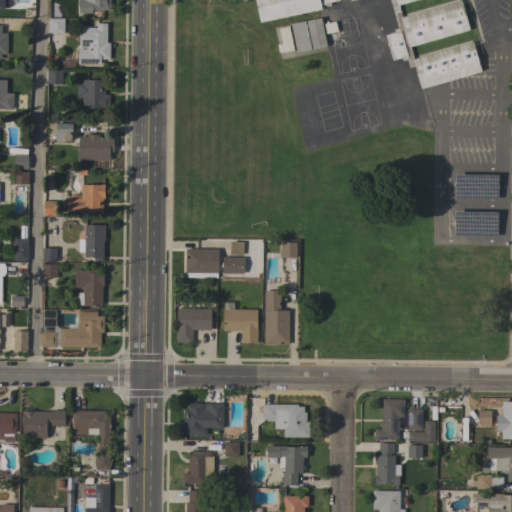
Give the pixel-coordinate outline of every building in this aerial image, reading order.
[(109,0),(110,10),(90,10),(90,13),(78,13),(78,0),(109,0)] [(339,0),(330,2),(330,5),(320,7),(321,9),(259,22),(254,0),(339,0)] [(420,89),(413,66),(408,67),(406,59),(401,60),(400,58),(391,60),(384,35),(394,32),(393,29),(397,28),(389,0),(415,0),(398,5),(401,17),(461,0),(469,30),(409,46),(413,59),(473,42),(481,71),(420,89)] [(63,18),(63,33),(48,33),(49,18),(63,18)] [(326,46),(311,49),(305,21),(320,18),(326,46)] [(310,49),(296,52),(290,24),(304,21),(310,49)] [(77,49),(87,49),(87,47),(79,47),(79,27),(96,28),(96,23),(106,23),(106,43),(109,43),(109,59),(100,59),(100,64),(77,64),(77,49)] [(295,53),(280,56),(274,27),(288,24),(295,53)] [(46,83),(46,70),(62,70),(61,84),(46,83)] [(0,79),(6,80),(5,93),(13,93),(13,110),(3,109),(0,108),(0,79)] [(76,83),(82,83),(82,80),(104,80),(104,95),(109,95),(109,108),(82,108),(82,98),(76,98),(76,83)] [(71,135),(71,138),(69,141),(65,140),(64,139),(64,142),(55,142),(55,123),(72,123),(72,134),(70,134),(71,135)] [(78,160),(78,136),(87,136),(87,134),(98,134),(98,137),(113,137),(113,152),(109,152),(109,160),(78,160)] [(27,155),(27,169),(13,169),(13,154),(27,155)] [(13,171),(28,171),(28,184),(13,184),(13,171)] [(453,199),(496,199),(496,175),(453,175),(453,199)] [(80,195),(80,185),(100,185),(100,184),(104,184),(104,198),(102,198),(102,213),(82,213),(82,214),(66,214),(66,201),(70,201),(70,195),(80,195)] [(57,201),(57,216),(43,216),(43,201),(57,201)] [(83,251),(79,251),(79,239),(84,239),(84,225),(104,225),(104,240),(102,240),(102,260),(93,260),(93,257),(83,257),(83,251)] [(19,226),(25,226),(25,238),(27,238),(27,261),(13,261),(14,238),(19,238),(19,226)] [(230,242),(243,242),(243,255),(229,255),(230,242)] [(296,258),(280,258),(280,242),(296,242),(296,258)] [(42,261),(42,248),(55,248),(55,261),(42,261)] [(218,249),(218,273),(217,273),(217,278),(186,277),(186,273),(184,273),(185,249),(218,249)] [(222,273),(222,257),(243,257),(243,258),(246,258),(246,262),(244,262),(244,273),(222,273)] [(56,277),(41,277),(41,264),(56,264),(56,277)] [(74,270),(96,270),(96,273),(103,273),(103,286),(101,286),(101,306),(83,306),(83,305),(77,305),(77,292),(82,292),(82,288),(74,288),(74,270)] [(264,291),(280,291),(280,310),(288,310),(288,344),(264,344),(264,291)] [(23,296),(23,306),(11,306),(11,296),(23,296)] [(233,302),(233,309),(257,310),(257,328),(257,329),(257,343),(240,343),(240,331),(223,331),(223,302),(233,302)] [(192,330),(192,343),(176,343),(176,308),(210,309),(210,330),(192,330)] [(41,347),(41,332),(43,332),(43,310),(56,310),(56,326),(54,326),(53,332),(55,332),(55,347),(41,347)] [(77,328),(77,315),(78,315),(78,312),(96,312),(96,316),(103,316),(103,332),(100,332),(100,347),(59,347),(59,328),(77,328)] [(27,332),(27,347),(12,346),(12,332),(27,332)] [(374,429),(380,429),(380,423),(381,422),(381,399),(403,399),(403,417),(398,417),(398,440),(373,439),(374,429)] [(183,409),(188,409),(188,403),(203,403),(203,411),(208,411),(208,403),(222,404),(222,428),(206,427),(206,435),(183,435),(183,409)] [(297,404),(297,406),(303,406),(303,412),(306,412),(306,422),(308,422),(308,437),(283,437),(283,429),(273,429),(273,420),(261,420),(261,404),(297,404)] [(501,416),(506,416),(506,407),(511,407),(511,438),(507,438),(507,439),(502,439),(502,430),(501,430),(501,416)] [(407,409),(422,409),(421,430),(407,430),(407,409)] [(64,411),(64,426),(46,425),(46,438),(44,438),(44,439),(41,439),(41,438),(22,437),(22,411),(51,411),(51,410),(64,411)] [(71,425),(72,410),(104,411),(104,415),(109,415),(109,443),(107,443),(107,455),(109,455),(109,469),(94,469),(95,455),(97,455),(97,429),(92,429),(92,428),(87,427),(87,435),(72,434),(72,425),(71,425)] [(490,410),(490,424),(477,424),(478,410),(490,410)] [(0,412),(16,413),(15,435),(1,434),(1,439),(0,439),(0,412)] [(419,432),(435,432),(435,442),(419,442),(419,432)] [(212,484),(182,484),(182,473),(189,473),(189,464),(187,464),(187,458),(189,458),(189,451),(190,451),(190,442),(204,442),(204,452),(211,452),(211,456),(212,456),(212,484)] [(238,442),(238,456),(223,456),(224,442),(238,442)] [(373,475),(375,475),(375,464),(375,458),(375,455),(378,455),(378,442),(393,443),(392,455),(394,455),(394,464),(398,464),(398,485),(391,485),(391,484),(378,484),(378,485),(373,484),(373,475)] [(285,446),(299,447),(299,446),(306,446),(306,457),(302,457),(302,473),(296,473),(296,485),(281,485),(282,472),(283,472),(283,468),(278,468),(278,458),(266,457),(266,445),(285,446)] [(421,458),(407,458),(407,445),(421,445),(421,458)] [(511,447),(511,483),(507,483),(507,471),(495,470),(488,470),(488,458),(486,458),(486,447),(511,447)] [(488,470),(495,470),(495,477),(502,477),(502,489),(476,489),(476,474),(488,474),(488,470)] [(83,477),(92,478),(91,485),(83,484),(83,477)] [(66,490),(66,478),(78,478),(78,484),(72,484),(72,491),(66,490)] [(109,484),(108,511),(83,511),(83,508),(84,508),(84,497),(94,497),(94,484),(109,484)] [(185,511),(185,502),(187,502),(188,490),(202,490),(202,511),(185,511)] [(403,511),(377,511),(378,509),(372,509),(372,491),(399,491),(398,509),(404,509),(403,511)] [(502,493),(502,494),(511,494),(511,511),(487,511),(487,507),(475,507),(475,500),(471,500),(471,493),(502,493)] [(282,511),(283,495),(307,496),(307,507),(303,507),(303,511),(282,511)] [(0,511),(11,511),(12,502),(0,502),(0,511)]
